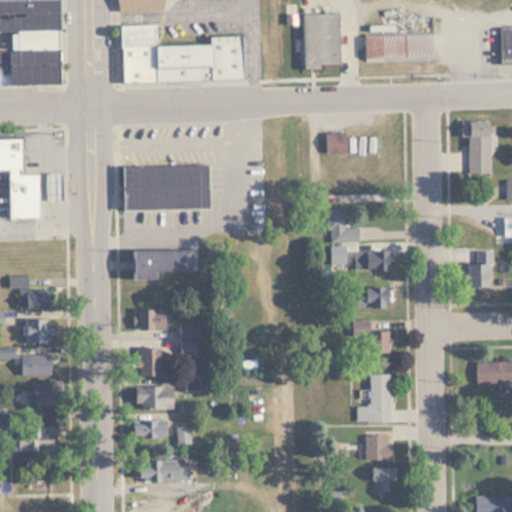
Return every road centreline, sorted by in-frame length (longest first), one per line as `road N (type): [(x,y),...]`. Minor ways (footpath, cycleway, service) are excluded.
road 1 (residential): [(511,94),(0,110)]
road 2 (primary): [(99,511),(89,0)]
road 3 (residential): [(433,511),(424,97)]
